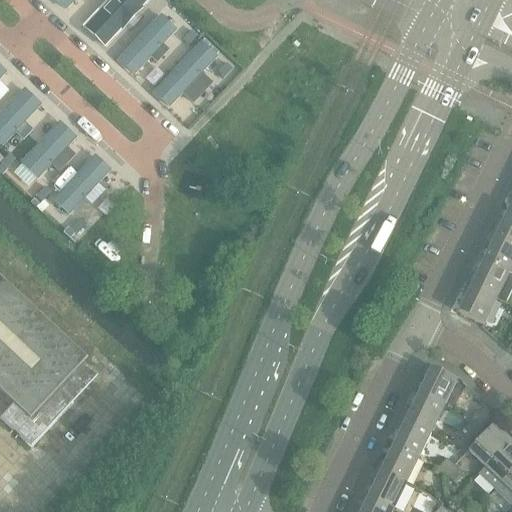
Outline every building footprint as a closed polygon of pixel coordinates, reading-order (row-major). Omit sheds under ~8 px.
[(55,0),(65,9),(73,0),(55,0)] [(148,0),(106,0),(82,26),(105,47),(149,1),(148,0)] [(161,13),(117,59),(134,75),(178,29),(161,13)] [(191,32),(183,42),(189,47),(197,38),(191,32)] [(202,39),(153,91),(170,106),(182,93),(193,103),(213,81),(203,72),(219,55),(202,39)] [(226,65),(218,74),(224,80),(232,71),(226,65)] [(24,88),(0,113),(0,141),(2,144),(41,102),(24,88)] [(60,120),(21,161),(37,177),(51,162),(59,170),(76,152),(69,145),(77,136),(60,120)] [(67,214),(110,168),(95,153),(51,199),(67,214)] [(10,157),(1,166),(4,168),(7,171),(16,162),(10,157)] [(22,167),(18,171),(25,178),(29,174),(22,167)] [(36,198),(36,199),(39,201),(42,204),(51,195),(45,189),(36,198)] [(42,214),(48,208),(43,203),(37,209),(42,214)] [(511,244),(511,211),(509,210),(501,228),(497,226),(492,235),(511,244)] [(80,222),(71,232),(74,234),(77,237),(86,228),(80,222)] [(484,263),(511,276),(511,244),(492,235),(488,244),(492,246),(484,263)] [(511,291),(511,276),(484,263),(475,279),(471,277),(466,287),(496,301),(505,306),(511,291)] [(458,315),(483,327),(496,301),(466,287),(462,296),(467,298),(458,315)] [(418,396),(444,408),(456,382),(427,368),(427,369),(426,369),(422,377),(426,380),(418,396)] [(444,408),(418,396),(410,413),(406,411),(401,420),(431,434),(444,408)] [(465,429),(474,438),(494,417),(484,408),(465,429)] [(431,434),(401,420),(397,429),(401,431),(393,448),(418,460),(431,434)] [(493,427),(468,453),(485,469),(510,443),(493,427)] [(474,438),(465,429),(457,437),(467,446),(474,438)] [(511,445),(510,443),(485,469),(479,476),(495,491),(511,473),(511,445)] [(418,460),(393,448),(385,464),(381,462),(376,472),(406,486),(418,460)] [(445,477),(454,467),(447,460),(438,469),(445,477)] [(454,467),(445,477),(453,484),(462,475),(454,467)] [(406,486),(376,472),(372,481),(376,483),(368,500),(393,511),(406,486)] [(511,507),(511,473),(495,491),(511,507)] [(393,511),(368,500),(361,511),(393,511)]
